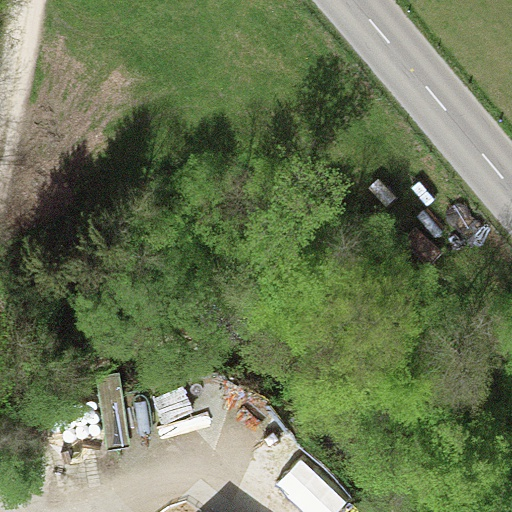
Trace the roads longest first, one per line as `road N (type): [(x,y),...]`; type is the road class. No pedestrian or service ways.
road 1 (tertiary): [(511,190),(351,0)]
road 2 (track): [(27,0),(0,134)]
